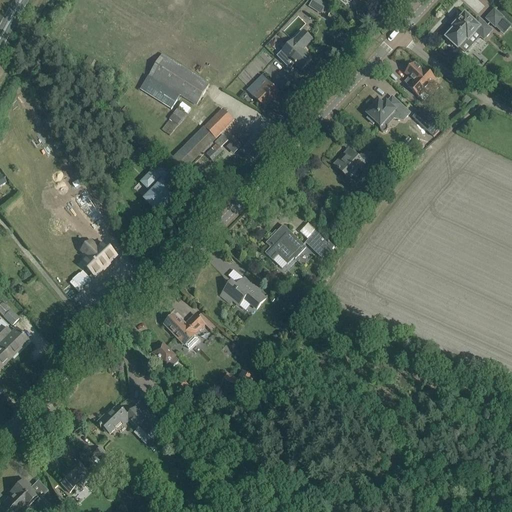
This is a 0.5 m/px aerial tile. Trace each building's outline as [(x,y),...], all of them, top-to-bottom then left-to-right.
[(320,14),(326,4),(319,0),(312,0),(309,7),(320,14)] [(495,11),(486,20),(495,28),(503,19),(495,11)] [(455,30),(446,39),(450,43),(450,45),(452,47),(454,46),(458,50),(465,42),(467,43),(475,34),(483,41),(492,31),(478,19),(474,23),(465,15),(463,17),(462,17),(459,19),(460,21),(453,28),(455,30)] [(293,42),(283,52),(278,57),(290,69),(294,64),(296,65),(301,70),(312,60),(302,51),(312,41),(304,33),(294,43),(293,42)] [(163,55),(149,77),(141,91),(172,110),(180,97),(196,107),(210,85),(163,55)] [(98,65),(88,58),(81,68),(91,75),(98,65)] [(425,70),(423,73),(414,64),(405,74),(409,78),(405,83),(409,87),(408,88),(418,98),(424,92),(430,98),(439,88),(433,82),(435,80),(425,70)] [(279,93),(272,86),(262,76),(247,92),(264,109),(279,93)] [(375,123),(380,127),(380,128),(380,129),(380,130),(380,131),(381,132),(382,133),(383,133),(384,133),(385,133),(386,133),(386,132),(387,132),(388,131),(388,130),(388,129),(388,128),(386,122),(389,118),(403,121),(410,114),(392,98),(384,107),(379,102),(373,109),(371,108),(367,113),(368,114),(367,115),(369,117),(367,119),(373,125),(375,123)] [(183,104),(179,108),(187,115),(191,110),(183,104)] [(179,127),(188,117),(178,109),(169,120),(169,121),(162,131),(170,137),(178,127),(179,127)] [(223,110),(172,160),(184,171),(234,122),(223,110)] [(432,112),(427,118),(434,125),(439,119),(432,112)] [(278,136),(271,129),(266,124),(251,139),(240,127),(233,134),(245,146),(242,149),(247,154),(254,161),(278,136)] [(148,155),(155,148),(143,134),(135,142),(148,155)] [(228,141),(223,136),(215,143),(216,145),(206,155),(212,161),(223,151),(220,148),(228,141)] [(236,139),(229,146),(236,153),(242,147),(238,143),(239,142),(236,139)] [(376,146),(372,150),(380,156),(383,153),(376,146)] [(358,169),(363,174),(375,161),(366,152),(359,160),(349,151),(343,157),(345,159),(337,168),(348,179),(358,169)] [(153,193),(146,200),(160,214),(177,197),(162,182),(164,179),(166,181),(171,175),(161,165),(148,178),(153,183),(148,188),(153,193)] [(96,227),(106,220),(89,194),(78,202),(87,216),(88,215),(96,227)] [(270,248),(265,254),(272,261),(282,270),(287,265),(294,258),(295,259),(306,248),(291,233),(283,226),(266,244),(270,248)] [(323,258),(333,248),(317,231),(307,241),(323,258)] [(90,260),(83,268),(96,280),(117,258),(104,246),(97,253),(92,248),(85,255),(90,260)] [(260,291),(244,278),(238,286),(239,288),(238,290),(231,284),(221,296),(230,304),(233,301),(239,307),(245,300),(257,310),(266,299),(259,293),(260,291)] [(19,320),(3,303),(0,306),(0,313),(12,326),(19,320)] [(195,336),(205,326),(198,318),(195,316),(186,325),(181,321),(180,322),(174,316),(164,326),(185,347),(186,346),(189,349),(199,340),(195,337),(196,336),(195,336)] [(16,330),(9,337),(0,345),(0,347),(11,359),(28,342),(16,330)] [(163,345),(153,354),(159,360),(157,363),(167,373),(179,361),(163,345)] [(0,369),(11,359),(0,347),(0,369)] [(238,380),(228,375),(221,386),(242,399),(254,379),(243,372),(238,380)] [(185,383),(180,387),(184,391),(189,387),(185,383)] [(99,423),(110,435),(124,421),(126,423),(129,420),(138,428),(146,435),(147,436),(152,441),(166,427),(161,423),(148,411),(141,404),(128,417),(119,408),(108,418),(106,416),(99,423)] [(100,448),(93,455),(94,456),(89,461),(98,469),(103,464),(104,466),(110,459),(100,448)] [(60,484),(67,492),(69,494),(81,483),(83,485),(92,477),(79,464),(75,467),(74,465),(69,470),(68,469),(61,475),(65,480),(60,484)] [(15,497),(13,499),(9,503),(8,501),(0,508),(4,511),(25,511),(29,508),(27,506),(38,496),(23,481),(11,493),(15,497)] [(132,492),(123,483),(118,489),(126,498),(125,500),(140,506),(143,501),(129,495),(132,492)] [(42,496),(35,503),(43,511),(50,511),(54,509),(42,496)]
